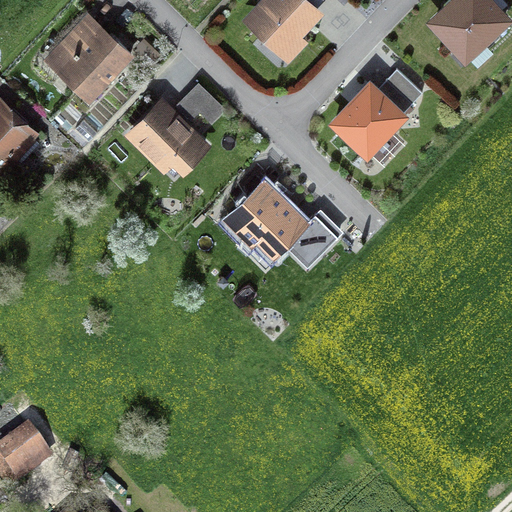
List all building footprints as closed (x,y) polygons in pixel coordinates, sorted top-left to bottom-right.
[(275,0),(252,26),(282,55),(313,22),(290,0),(275,0)] [(511,27),(511,19),(495,0),(465,0),(439,23),(473,61),(511,27)] [(111,47),(83,21),(61,44),(74,56),(62,68),(90,95),(129,54),(116,42),(111,47)] [(368,154),(403,119),(370,87),(335,122),(368,154)] [(226,112),(201,88),(184,106),(208,130),(226,112)] [(0,163),(29,133),(0,106),(0,163)] [(196,145),(164,113),(136,142),(168,173),(196,145)] [(272,259),(301,228),(258,186),(229,217),(272,259)] [(16,476),(13,471),(42,450),(27,430),(0,449),(0,476),(5,483),(16,476)]
